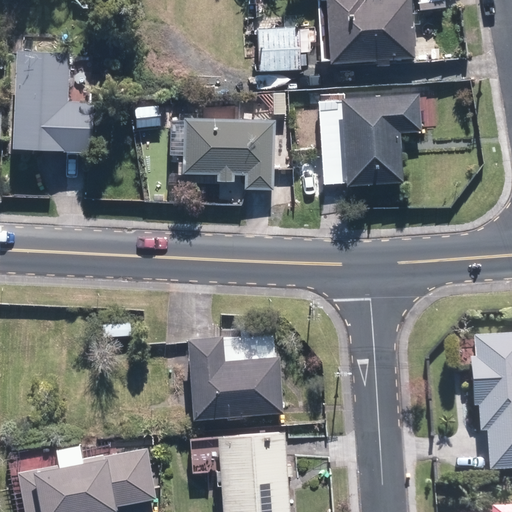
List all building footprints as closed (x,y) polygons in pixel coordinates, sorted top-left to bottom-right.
[(415,57),(410,0),(327,0),(332,62),(415,57)] [(259,30),(259,71),(300,71),(300,30),(259,30)] [(177,55),(145,42),(138,60),(170,73),(177,55)] [(95,100),(70,99),(71,50),(18,49),(17,144),(94,145),(95,100)] [(256,67),(194,68),(194,93),(256,92),(256,67)] [(404,181),(401,132),(422,130),(419,93),(342,98),(348,185),(404,181)] [(247,175),(246,188),(273,188),(274,120),(184,117),(183,173),(217,174),(217,180),(234,180),(234,174),(247,175)] [(320,184),(320,165),(290,165),(290,221),(319,221),(320,184)] [(129,318),(101,317),(100,335),(128,335),(129,318)] [(222,330),(187,333),(192,416),(283,410),(279,353),(224,357),(222,330)] [(511,469),(511,333),(472,337),(479,431),(487,431),(490,472),(511,469)] [(289,511),(282,426),(217,432),(224,511),(289,511)] [(146,445),(18,467),(25,511),(90,511),(90,508),(154,496),(146,445)] [(511,511),(511,497),(511,505),(491,507),(491,511),(511,511)]
